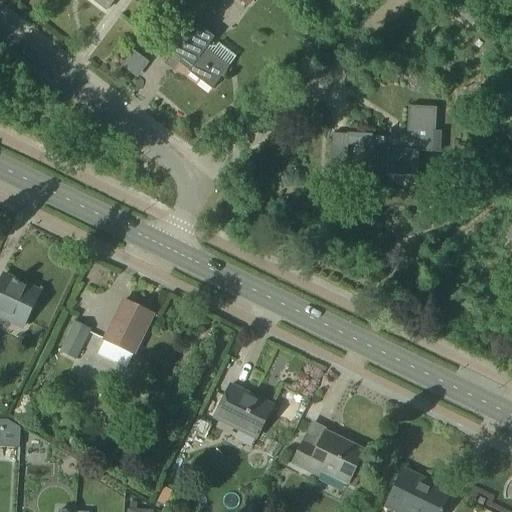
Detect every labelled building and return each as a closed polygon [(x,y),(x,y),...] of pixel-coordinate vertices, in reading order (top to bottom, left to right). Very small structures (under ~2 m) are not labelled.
[(91,0),(105,10),(113,0),(91,0)] [(439,0),(471,26),(482,13),(465,0),(439,0)] [(211,90),(223,74),(228,67),(205,49),(213,38),(192,22),(170,52),(190,67),(187,72),(211,90)] [(406,139),(331,134),(329,169),(345,170),(346,146),(370,147),(369,172),(417,175),(418,152),(429,152),(430,132),(434,133),(436,108),(408,106),(406,139)] [(0,319),(22,329),(30,310),(39,292),(2,275),(0,280),(0,319)] [(123,301),(104,340),(133,354),(152,315),(123,301)] [(74,323),(60,352),(75,359),(89,330),(74,323)] [(262,424),(271,406),(230,385),(221,403),(214,419),(255,439),(262,424)] [(0,420),(0,446),(18,447),(19,428),(6,421),(0,420)] [(354,469),(363,451),(325,432),(316,449),(302,442),(291,464),(317,477),(319,472),(347,485),(354,469)] [(385,506),(397,511),(441,511),(450,493),(402,470),(394,488),(385,506)]
